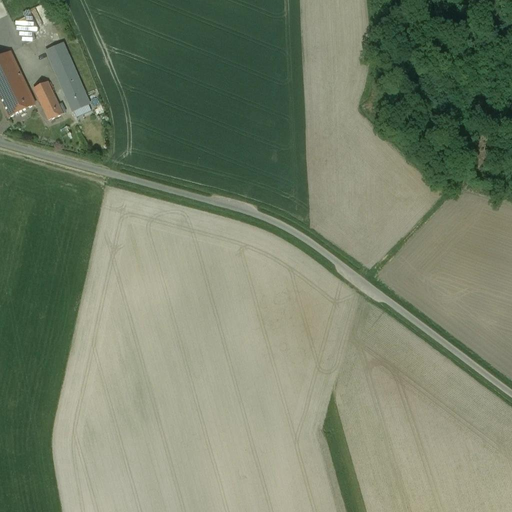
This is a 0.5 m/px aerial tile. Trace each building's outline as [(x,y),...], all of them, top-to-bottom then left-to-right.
[(7,0),(0,0),(0,18),(14,12),(7,0)] [(25,18),(13,24),(24,46),(35,40),(25,18)] [(48,52),(73,111),(88,104),(62,46),(48,52)] [(9,52),(0,56),(0,102),(8,119),(34,106),(9,52)] [(47,83),(33,89),(49,121),(63,115),(47,83)]
